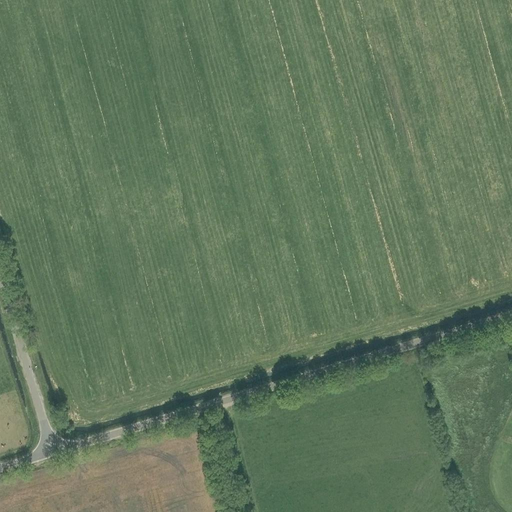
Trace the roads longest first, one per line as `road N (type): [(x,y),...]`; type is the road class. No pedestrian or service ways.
road 1 (tertiary): [(52,453),(511,315)]
road 2 (unclassified): [(52,453),(0,276)]
